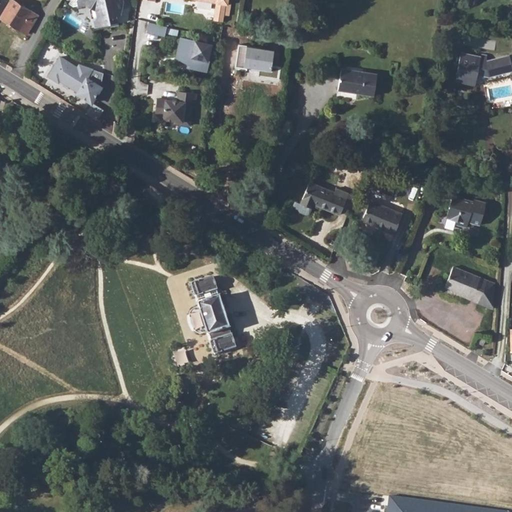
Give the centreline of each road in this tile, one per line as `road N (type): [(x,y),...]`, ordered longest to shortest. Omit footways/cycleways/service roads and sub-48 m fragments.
road 1 (secondary): [(331,278),(0,75)]
road 2 (unknown): [(511,198),(494,383)]
road 3 (residential): [(368,334),(315,511)]
road 4 (unknown): [(324,79),(252,231)]
